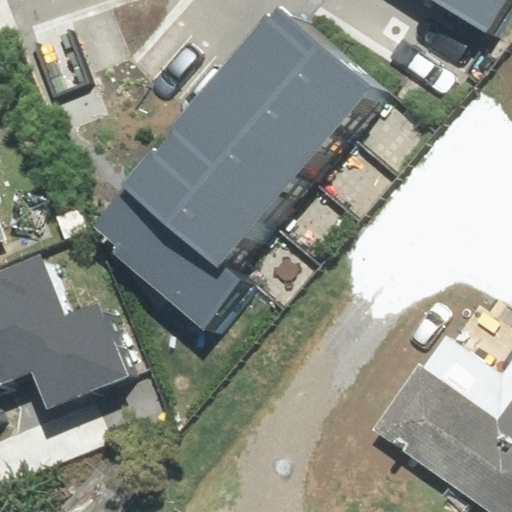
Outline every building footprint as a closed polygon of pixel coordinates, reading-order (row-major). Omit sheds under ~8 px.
[(430,0),(486,35),(508,0),(430,0)] [(380,87),(274,3),(236,49),(343,133),(380,87)] [(343,133),(236,49),(199,95),(306,180),(343,133)] [(306,180),(199,95),(162,142),(269,226),(306,180)] [(269,226),(162,142),(125,188),(232,273),(269,226)] [(242,281),(232,273),(125,188),(93,228),(115,246),(106,258),(200,332),(242,281)] [(0,250),(20,243),(0,193),(0,250)] [(57,275),(3,300),(52,401),(73,389),(85,412),(159,376),(117,290),(74,311),(57,275)] [(0,430),(25,419),(0,367),(0,430)] [(432,371),(388,432),(500,511),(511,511),(511,423),(509,427),(432,371)]
